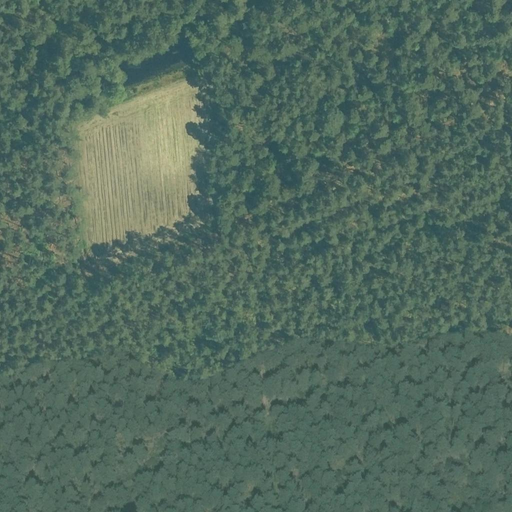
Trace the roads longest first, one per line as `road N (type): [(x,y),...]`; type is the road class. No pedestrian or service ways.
road 1 (track): [(511,99),(243,218),(280,511)]
road 2 (track): [(49,511),(511,297)]
